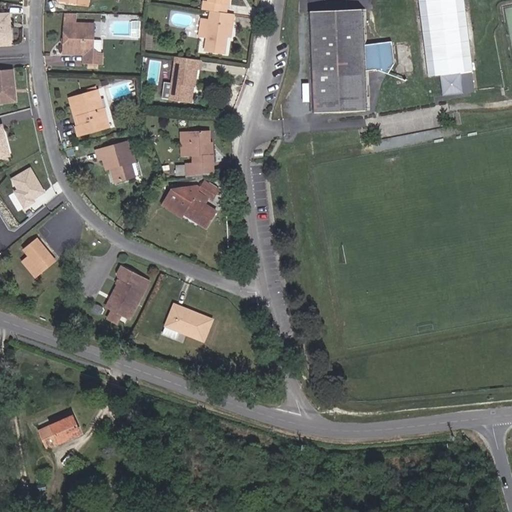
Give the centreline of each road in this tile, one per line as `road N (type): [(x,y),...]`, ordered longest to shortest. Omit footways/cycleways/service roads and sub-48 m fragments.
road 1 (residential): [(38,0),(36,51),(59,167),(88,211),(140,250),(242,286),(266,309)]
road 2 (secondary): [(303,426),(0,319)]
road 3 (residential): [(282,0),(248,171),(266,309)]
road 4 (secondary): [(493,416),(376,431),(303,426)]
road 5 (residential): [(266,309),(303,426)]
